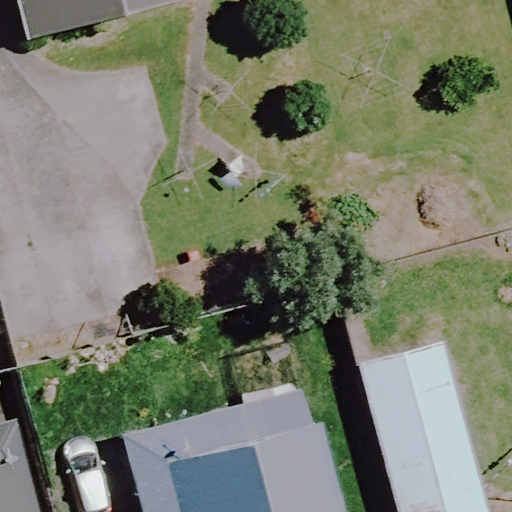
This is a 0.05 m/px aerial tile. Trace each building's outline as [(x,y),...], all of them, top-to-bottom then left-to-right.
[(201,0),(1,0),(19,59),(203,7),(201,0)] [(155,314),(133,221),(0,253),(0,350),(0,351),(155,314)] [(476,511),(437,351),(346,373),(380,511),(476,511)] [(324,511),(299,404),(109,449),(124,511),(324,511)] [(0,449),(0,511),(14,511),(1,449),(0,449)]
